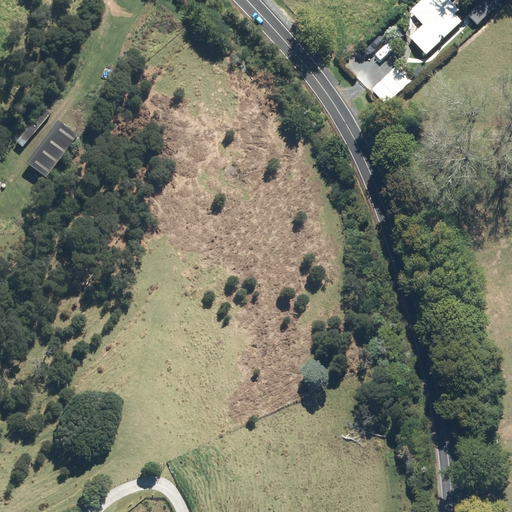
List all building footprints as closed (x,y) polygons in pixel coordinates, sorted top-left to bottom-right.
[(430,53),(465,20),(457,12),(462,9),(453,0),(425,0),(414,11),(426,24),(413,36),(430,53)] [(478,0),(490,14),(502,3),(499,0),(478,0)] [(401,65),(375,89),(389,104),(415,80),(401,65)] [(23,146),(52,112),(46,106),(17,140),(23,146)] [(48,176),(79,133),(61,119),(30,163),(48,176)]
